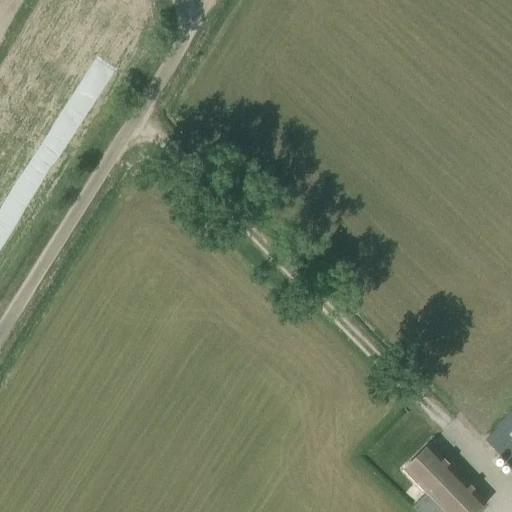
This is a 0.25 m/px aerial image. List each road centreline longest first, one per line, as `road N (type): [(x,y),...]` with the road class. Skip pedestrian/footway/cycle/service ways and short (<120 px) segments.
road 1 (track): [(449,431),(136,108)]
road 2 (unclassified): [(0,325),(185,30),(170,0)]
